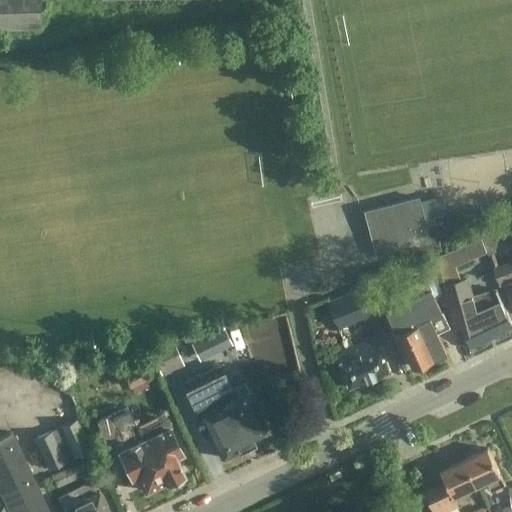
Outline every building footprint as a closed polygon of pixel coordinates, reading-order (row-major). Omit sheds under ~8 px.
[(0,0),(0,24),(39,24),(38,0),(0,0)] [(445,214),(424,219),(418,198),(365,211),(376,255),(413,246),(416,256),(440,249),(438,240),(450,236),(445,214)] [(497,228),(480,235),(499,285),(504,283),(511,304),(511,260),(498,266),(494,254),(499,233),(497,228)] [(472,297),(467,278),(444,284),(456,327),(461,324),(470,346),(511,327),(511,325),(497,290),(472,297)] [(444,318),(427,281),(382,302),(415,372),(433,364),(448,358),(441,340),(438,335),(449,330),(444,318)] [(327,301),(338,329),(376,314),(365,286),(327,301)] [(231,345),(223,327),(190,342),(199,361),(231,345)] [(379,344),(377,345),(373,337),(338,351),(341,360),(340,360),(350,386),(389,371),(379,344)] [(183,365),(171,338),(149,348),(161,375),(183,365)] [(130,387),(147,378),(140,364),(123,373),(130,387)] [(235,397),(218,364),(181,382),(195,411),(197,410),(221,458),(271,434),(249,390),(235,397)] [(126,408),(96,422),(106,441),(114,446),(130,478),(136,475),(144,490),(166,479),(171,482),(180,477),(180,472),(182,471),(175,456),(181,453),(168,425),(139,438),(126,408)] [(90,449),(76,418),(34,437),(48,468),(90,449)] [(48,511),(12,433),(9,434),(2,419),(0,419),(0,511),(48,511)] [(487,448),(464,459),(476,486),(487,481),(491,490),(504,484),(487,448)] [(454,497),(476,486),(464,459),(439,471),(445,484),(426,493),(434,511),(455,501),(454,497)] [(78,477),(73,465),(51,475),(56,487),(78,477)] [(95,493),(89,482),(57,498),(64,511),(107,511),(98,491),(95,493)]
